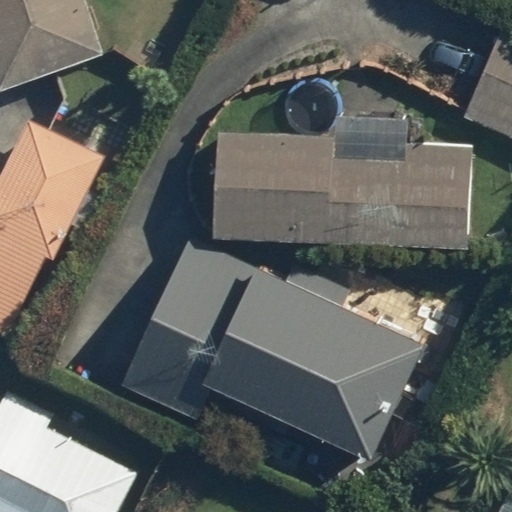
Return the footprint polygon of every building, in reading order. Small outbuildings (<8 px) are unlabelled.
[(0,0),(0,85),(101,55),(83,0),(0,0)] [(511,22),(507,20),(462,111),(511,135),(511,22)] [(329,111),(328,132),(214,127),(210,233),(466,244),(471,139),(408,136),(409,114),(397,114),(398,98),(363,96),(363,113),(329,111)] [(99,149),(31,115),(0,176),(0,332),(4,335),(46,251),(54,256),(105,152),(99,149)] [(423,336),(345,301),(352,285),(273,250),(266,265),(263,271),(190,235),(120,377),(196,415),(204,399),(286,436),(292,422),(368,456),(423,336)] [(0,398),(0,511),(113,511),(136,466),(0,398)]
